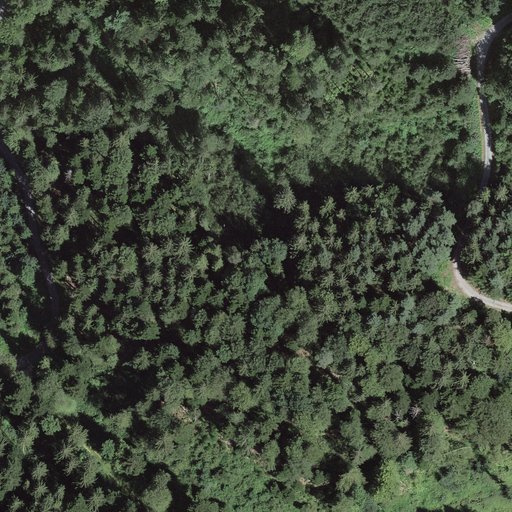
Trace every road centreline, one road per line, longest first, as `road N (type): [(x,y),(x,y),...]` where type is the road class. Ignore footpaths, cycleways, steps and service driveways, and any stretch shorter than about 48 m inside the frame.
road 1 (track): [(93,0),(109,45),(123,59),(199,91),(249,134),(268,168),(287,270),(298,298),(323,325),(344,338),(391,345),(472,334)]
road 2 (track): [(511,308),(468,294),(455,267),(489,160),(483,50),(511,14)]
road 3 (track): [(0,142),(25,183),(58,320),(46,348),(21,363),(0,361)]
road 4 (track): [(21,363),(39,400),(152,511)]
